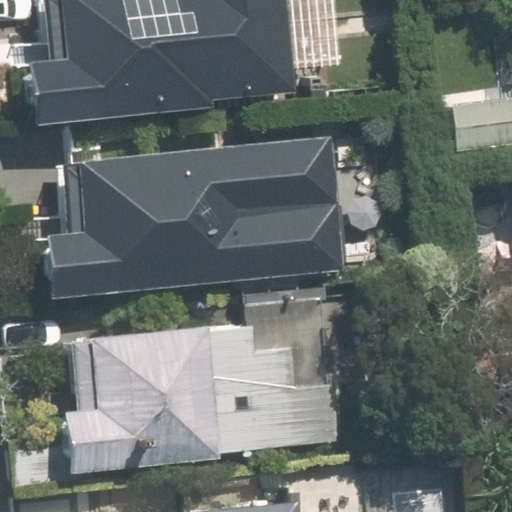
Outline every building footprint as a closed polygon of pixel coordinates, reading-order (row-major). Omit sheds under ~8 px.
[(216,51),(211,0),(52,0),(57,53),(22,56),(27,116),(259,96),(254,47),(216,51)] [(452,142),(511,133),(511,86),(445,95),(452,142)] [(323,132),(68,150),(74,227),(35,230),(39,286),(332,266),(323,132)] [(241,318),(78,329),(83,404),(61,406),(64,461),(336,442),(331,378),(291,381),(288,340),(243,343),(241,318)] [(497,409),(511,407),(511,326),(489,329),(497,409)] [(295,489),(110,503),(110,511),(317,511),(317,510),(297,511),(295,489)]
